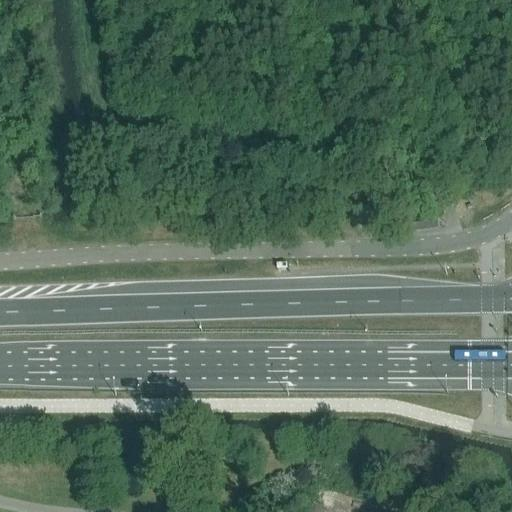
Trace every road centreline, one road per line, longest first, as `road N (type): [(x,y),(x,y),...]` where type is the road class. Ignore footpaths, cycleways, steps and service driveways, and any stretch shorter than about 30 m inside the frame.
road 1 (unclassified): [(0,262),(436,247),(511,221)]
road 2 (trunk): [(511,300),(0,316)]
road 3 (trunk): [(0,369),(511,365)]
